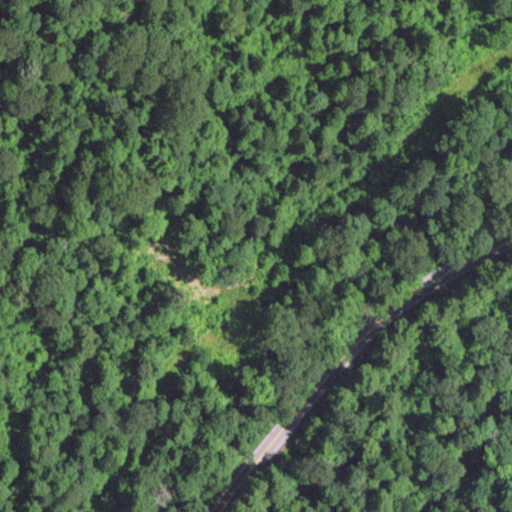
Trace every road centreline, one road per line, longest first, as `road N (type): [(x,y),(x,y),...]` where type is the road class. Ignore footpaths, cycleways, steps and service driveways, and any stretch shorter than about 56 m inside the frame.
road 1 (secondary): [(225,511),(386,307),(511,238)]
road 2 (track): [(99,511),(248,289)]
